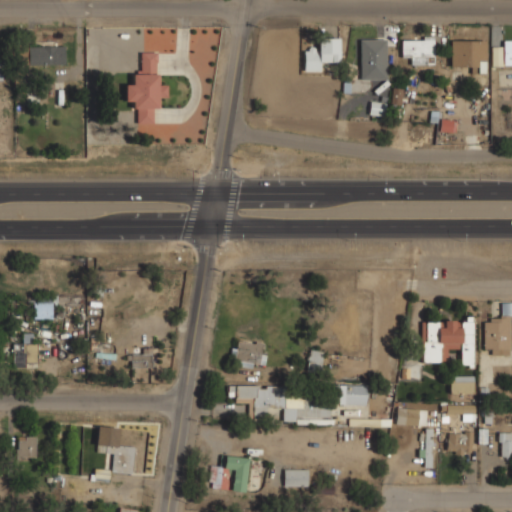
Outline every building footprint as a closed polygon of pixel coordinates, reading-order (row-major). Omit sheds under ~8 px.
[(303,47),(303,69),(320,69),(320,60),(338,60),(338,36),(316,36),(316,47),(303,47)] [(433,63),(433,36),(400,36),(400,54),(410,54),(410,63),(433,63)] [(386,77),(386,37),(358,37),(358,77),(386,77)] [(485,38),(449,38),(449,65),(485,65),(485,38)] [(511,38),(502,38),(502,51),(491,51),(492,64),(511,63),(511,38)] [(26,45),(26,63),(63,63),(63,45),(26,45)] [(156,50),(140,50),(139,72),(132,72),(132,83),(124,83),(124,100),(135,100),(135,122),(152,122),(152,107),(157,107),(158,96),(165,96),(165,83),(156,83),(156,50)] [(390,104),(401,105),(402,88),(391,87),(390,104)] [(383,100),(369,100),(369,114),(383,114),(383,100)] [(451,132),(452,120),(440,119),(439,131),(451,132)] [(33,317),(51,317),(51,297),(33,297),(33,317)] [(509,354),(509,301),(501,301),(501,315),(483,315),(483,354),(509,354)] [(421,318),(421,361),(447,361),(447,349),(459,349),(459,364),(472,364),(472,318),(421,318)] [(262,341),(231,341),(231,364),(262,364),(262,341)] [(12,366),(35,366),(35,342),(12,342),(12,366)] [(129,367),(151,367),(151,347),(139,347),(139,353),(129,353),(129,367)] [(321,370),(321,349),(307,349),(307,370),(321,370)] [(472,374),(448,374),(448,392),(472,392),(472,374)] [(365,383),(336,383),(336,403),(365,403),(365,383)] [(281,384),(228,384),(228,392),(234,392),(234,401),(246,401),(246,416),(265,416),(265,404),(281,404),(281,384)] [(296,417),(329,417),(329,398),(296,398),(296,417)] [(474,402),(442,402),(442,412),(461,412),(461,420),(474,420),(474,402)] [(425,407),(395,407),(395,424),(425,424),(425,407)] [(132,472),(134,445),(116,444),(117,427),(96,425),(94,450),(112,451),(110,480),(120,480),(121,471),(132,472)] [(420,446),(420,466),(431,466),(431,427),(423,427),(423,446),(420,446)] [(470,430),(446,430),(446,453),(470,453),(470,430)] [(511,431),(498,431),(498,455),(511,455),(511,431)] [(35,457),(35,435),(15,435),(15,457),(35,457)] [(244,490),(247,456),(224,454),(223,465),(209,463),(207,486),(227,488),(227,489),(244,490)] [(306,467),(282,467),(282,485),(306,485),(306,467)] [(106,479),(105,470),(94,471),(94,480),(106,479)]
